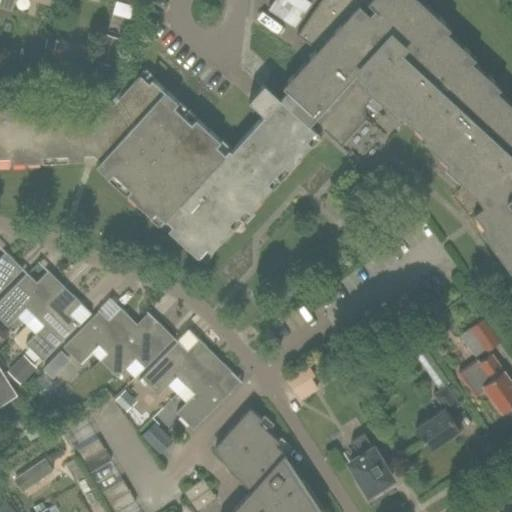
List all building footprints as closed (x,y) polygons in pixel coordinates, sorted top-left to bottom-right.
[(421,0),(319,0),(303,24),(296,34),(316,48),(313,52),(283,84),(280,81),(271,80),(266,80),(265,82),(264,81),(248,98),(264,113),(231,148),(143,68),(112,102),(111,101),(0,105),(0,162),(84,159),(84,153),(93,153),(100,158),(96,163),(202,261),(319,133),(320,134),(321,135),(325,131),(341,145),(365,119),(365,104),(377,91),(439,148),(436,151),(480,192),(487,202),(473,212),(511,264),(511,102),(498,90),(501,86),(473,60),(476,56),(448,30),(451,27),(421,0)] [(12,0),(0,0),(0,6),(10,9),(12,0)] [(303,13),(283,0),(273,0),(267,9),(284,20),(294,27),(303,13)] [(283,0),(303,13),(310,2),(307,0),(283,0)] [(93,77),(109,82),(122,38),(106,33),(93,77)] [(55,49),(56,38),(47,37),(45,47),(55,49)] [(0,289),(23,267),(6,251),(0,256),(0,289)] [(26,306),(35,314),(64,285),(48,269),(36,281),(27,271),(0,298),(0,317),(8,325),(26,306)] [(64,285),(35,314),(45,323),(26,343),(42,359),(78,323),(68,314),(81,301),(64,285)] [(107,352),(136,322),(120,306),(108,318),(99,309),(62,345),(79,362),(98,344),(106,352),(107,352)] [(432,342),(446,333),(435,317),(422,326),(432,342)] [(471,327),(487,350),(499,341),(483,318),(471,327)] [(145,331),(136,322),(107,352),(106,352),(99,359),(116,376),(135,357),(144,366),(174,336),(157,320),(145,331)] [(185,384),(215,354),(198,338),(186,349),(177,340),(141,377),(158,394),(176,375),(185,384)] [(347,354),(339,341),(330,347),(338,359),(347,354)] [(307,362),(315,374),(317,377),(333,367),(323,352),(307,362)] [(511,381),(491,352),(479,361),(462,373),(476,393),(484,387),(502,412),(511,405),(511,381)] [(231,370),(215,354),(185,384),(194,393),(175,411),(192,428),(229,391),(219,382),(231,370)] [(20,383),(36,366),(24,355),(8,372),(20,383)] [(285,377),(299,397),(318,386),(311,376),(315,374),(307,362),(285,377)] [(0,404),(17,394),(0,367),(0,404)] [(443,407),(429,417),(415,427),(430,448),(459,428),(448,411),(459,403),(446,384),(439,389),(433,393),(443,407)] [(136,400),(125,388),(114,399),(126,410),(136,400)] [(325,511),(302,475),(295,480),(276,462),(284,452),(274,443),(278,439),(257,421),(261,417),(249,406),(216,443),(214,445),(229,470),(250,488),(228,511),(325,511)] [(30,440),(44,432),(37,420),(24,428),(30,440)] [(173,438),(155,420),(141,434),(159,452),(173,438)] [(390,478),(362,432),(349,440),(358,455),(348,462),(360,482),(356,484),(367,501),(387,488),(383,482),(390,478)] [(98,437),(77,449),(83,460),(104,448),(98,437)] [(104,448),(83,460),(90,471),(110,458),(104,448)] [(22,491),(52,470),(43,457),(13,478),(22,491)] [(122,478),(102,491),(108,501),(128,489),(122,478)] [(203,478),(184,491),(197,510),(216,497),(203,478)] [(128,489),(108,501),(114,511),(135,500),(128,489)] [(16,511),(8,499),(0,504),(0,511),(16,511)] [(60,511),(55,502),(48,506),(37,511),(60,511)]
